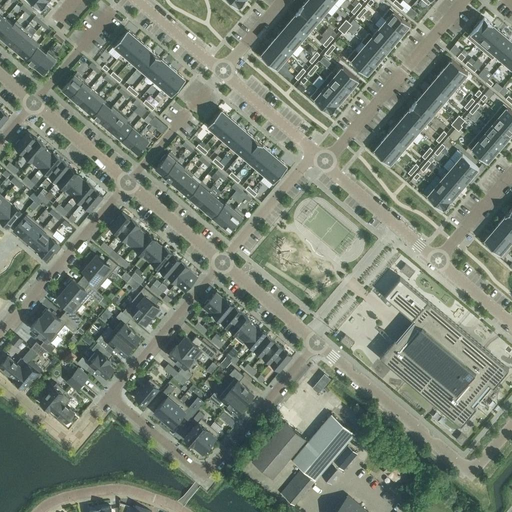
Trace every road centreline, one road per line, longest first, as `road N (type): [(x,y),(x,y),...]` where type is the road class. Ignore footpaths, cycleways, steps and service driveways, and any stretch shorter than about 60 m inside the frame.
road 1 (residential): [(317,341),(203,474),(110,394)]
road 2 (residential): [(511,424),(471,472),(317,341)]
road 3 (residential): [(462,0),(325,161)]
road 4 (residential): [(128,182),(0,335)]
road 5 (residential): [(221,265),(110,394)]
road 6 (residential): [(36,511),(59,499),(115,490),(180,511)]
road 7 (residential): [(313,150),(221,265)]
road 8 (residential): [(400,228),(308,333)]
road 9 (residential): [(101,404),(68,442),(0,386)]
road 10 (residential): [(221,265),(128,182)]
road 11 (residential): [(128,182),(33,103)]
